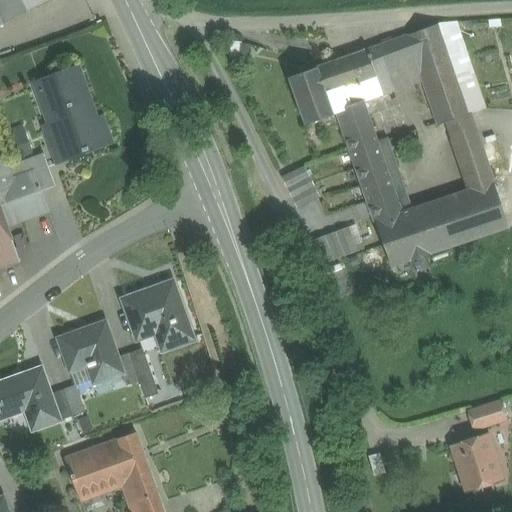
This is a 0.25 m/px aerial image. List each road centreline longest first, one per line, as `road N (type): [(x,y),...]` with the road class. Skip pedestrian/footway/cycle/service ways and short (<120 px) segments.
road 1 (residential): [(185,18),(304,248),(371,422),(395,437),(457,428)]
road 2 (secondary): [(215,192),(308,511)]
road 3 (residential): [(185,18),(234,25),(466,9)]
road 4 (residential): [(0,324),(112,237),(215,192)]
road 5 (secondary): [(127,0),(215,192)]
